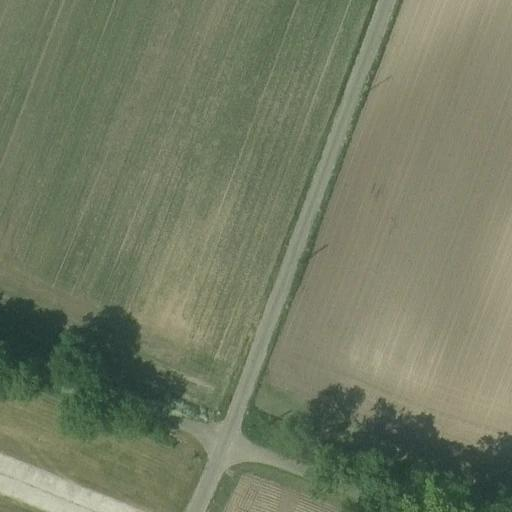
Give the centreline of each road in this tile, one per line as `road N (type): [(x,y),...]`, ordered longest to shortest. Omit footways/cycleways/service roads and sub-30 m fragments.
road 1 (residential): [(388,0),(231,435)]
road 2 (residential): [(231,435),(0,350)]
road 3 (residential): [(446,511),(231,435)]
